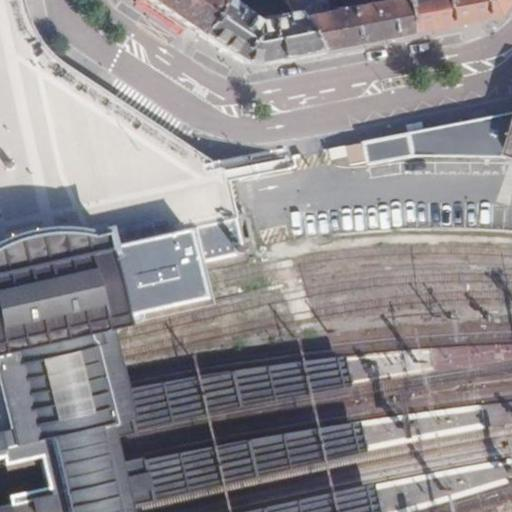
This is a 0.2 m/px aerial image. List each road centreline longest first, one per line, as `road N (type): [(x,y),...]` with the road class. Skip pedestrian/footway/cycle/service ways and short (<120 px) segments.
road 1 (residential): [(59,0),(78,33),(218,125),(243,130),(484,83),(511,62)]
road 2 (residential): [(511,43),(240,97),(107,14),(100,0)]
road 3 (track): [(301,316),(264,190),(325,172)]
